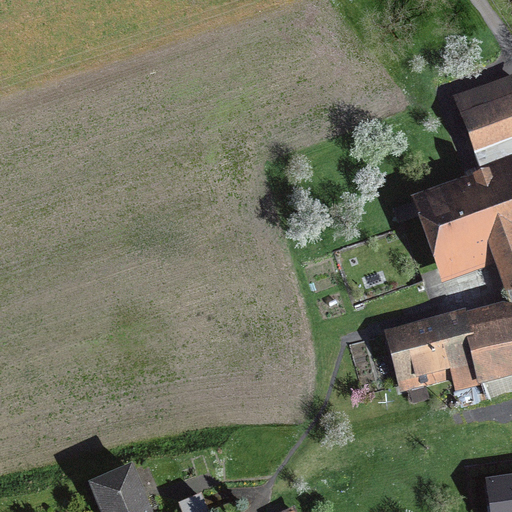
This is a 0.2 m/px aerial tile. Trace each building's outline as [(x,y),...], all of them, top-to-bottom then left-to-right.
[(408,203),(440,292),(493,274),(498,287),(504,304),(511,301),(511,78),(454,100),(481,177),(408,203)] [(458,401),(511,385),(511,305),(383,343),(399,400),(453,384),(458,401)] [(148,511),(134,478),(90,496),(96,511),(148,511)] [(207,511),(202,497),(180,506),(182,511),(207,511)] [(511,511),(511,497),(489,502),(490,511),(511,511)]
